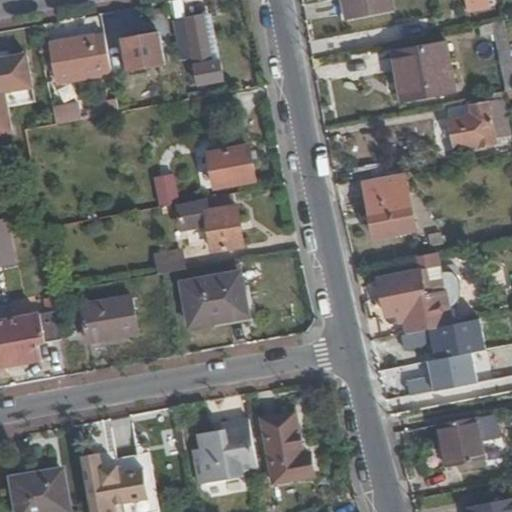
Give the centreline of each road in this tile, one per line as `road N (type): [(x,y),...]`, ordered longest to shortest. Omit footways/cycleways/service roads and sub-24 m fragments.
road 1 (secondary): [(347,351),(276,0)]
road 2 (residential): [(347,351),(0,414)]
road 3 (secondary): [(394,511),(347,351)]
